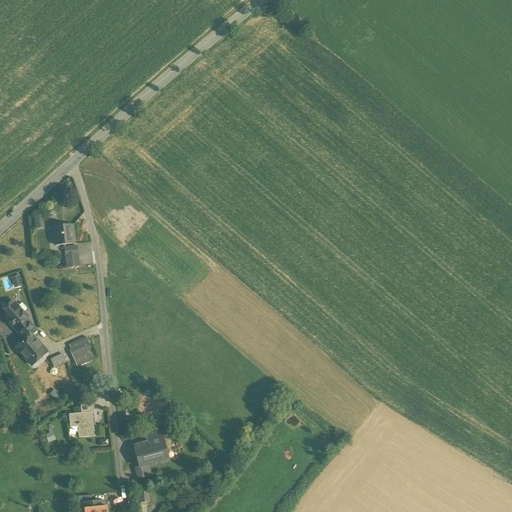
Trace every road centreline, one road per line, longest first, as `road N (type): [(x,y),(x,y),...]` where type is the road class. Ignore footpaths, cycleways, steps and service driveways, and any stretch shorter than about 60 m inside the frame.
road 1 (residential): [(124,511),(97,244),(72,161)]
road 2 (unclassified): [(263,0),(72,161)]
